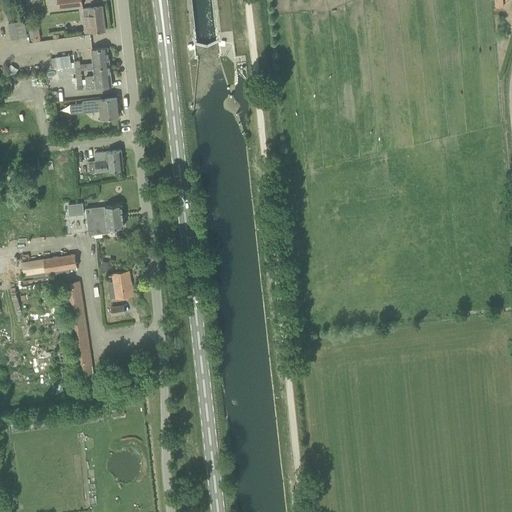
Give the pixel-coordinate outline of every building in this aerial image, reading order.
[(57,0),(58,9),(75,7),(74,0),(57,0)] [(84,32),(95,31),(105,30),(102,6),(82,8),(83,16),(89,15),(89,19),(82,20),(84,32)] [(23,20),(8,23),(11,39),(27,36),(23,20)] [(28,28),(31,41),(40,39),(38,26),(28,28)] [(80,70),(93,69),(109,67),(107,47),(91,49),(93,62),(80,64),(79,60),(74,61),(74,62),(75,71),(80,70)] [(69,54),(55,56),(57,68),(71,66),(69,54)] [(13,75),(17,70),(11,65),(7,71),(13,75)] [(109,67),(93,69),(94,75),(84,76),(85,81),(111,78),(109,67)] [(85,81),(86,87),(95,86),(96,87),(111,86),(111,78),(85,81)] [(110,117),(118,116),(116,97),(106,98),(82,101),(83,112),(100,110),(101,118),(102,118),(102,121),(110,120),(110,117)] [(123,169),(121,150),(95,152),(96,160),(88,161),(89,172),(123,169)] [(83,203),(68,204),(69,215),(84,214),(83,203)] [(85,208),(87,219),(122,215),(121,204),(85,208)] [(122,215),(87,219),(88,235),(108,232),(107,228),(123,226),(122,215)] [(77,267),(75,253),(21,262),(23,275),(46,271),(47,276),(69,272),(69,268),(77,267)] [(107,270),(110,263),(102,260),(100,268),(107,270)] [(128,271),(112,273),(113,281),(107,282),(110,299),(132,295),(128,271)] [(62,288),(77,386),(94,384),(79,281),(59,284),(59,283),(51,284),(52,289),(62,288)] [(113,315),(124,313),(123,306),(111,308),(113,315)]
